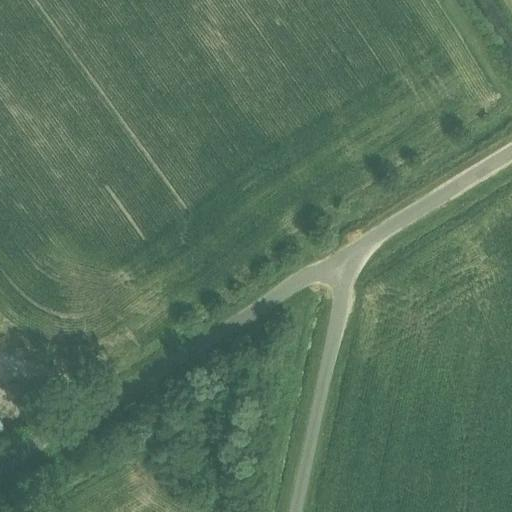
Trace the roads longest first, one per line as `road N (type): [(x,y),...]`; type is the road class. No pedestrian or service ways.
road 1 (unclassified): [(0,473),(351,256)]
road 2 (unclassified): [(296,511),(351,256)]
road 3 (unclassified): [(351,256),(511,155)]
